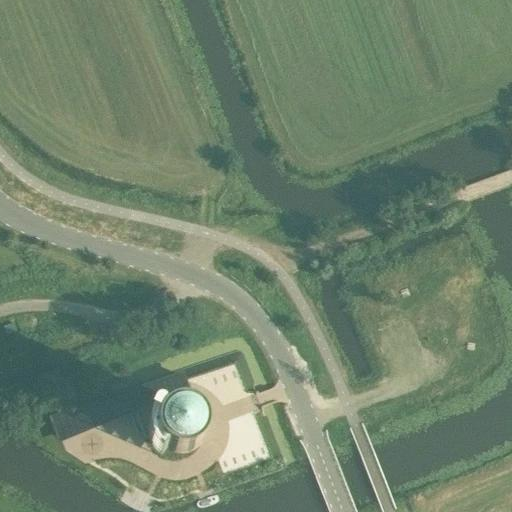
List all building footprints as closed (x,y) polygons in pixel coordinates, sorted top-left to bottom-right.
[(181,376),(172,379),(177,393),(186,390),(181,376)] [(172,379),(164,382),(169,396),(177,393),(172,379)] [(164,382),(156,384),(161,399),(169,396),(164,382)] [(156,384),(148,387),(153,402),(161,399),(156,384)] [(148,387),(139,390),(144,405),(153,402),(148,387)] [(139,390),(131,393),(136,408),(144,405),(139,390)] [(131,393),(123,395),(129,411),(136,408),(131,393)] [(157,432),(158,439),(162,445),(167,450),(173,453),(179,455),(186,454),(193,452),(198,448),(202,442),(205,436),(205,429),(204,422),(200,416),(195,411),(189,408),(183,406),(176,407),(169,409),(164,413),(160,419),(157,425),(157,432)]
